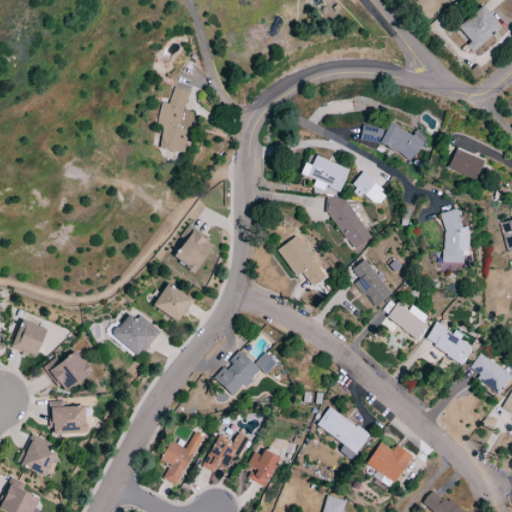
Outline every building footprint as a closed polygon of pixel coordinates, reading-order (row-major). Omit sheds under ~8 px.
[(475,50),(500,26),(480,6),(455,30),(475,50)] [(158,149),(186,154),(193,113),(183,111),(186,91),(171,88),(168,104),(160,103),(155,127),(161,128),(158,149)] [(358,141),(377,144),(412,163),(424,137),(414,132),(412,137),(387,125),(385,130),(360,126),(358,141)] [(474,180),(482,160),(453,149),(446,169),(474,180)] [(348,170),(314,156),(309,166),(303,164),(298,174),(314,181),(313,184),(338,194),(348,170)] [(386,194),(360,173),(348,188),(360,197),(362,195),(377,206),(386,194)] [(367,220),(357,202),(347,207),(341,195),(324,204),(349,251),(370,239),(361,224),(367,220)] [(467,251),(467,228),(460,228),(457,217),(457,210),(454,210),(438,214),(442,230),(441,263),(461,264),(461,257),(460,253),(467,251)] [(511,219),(497,224),(505,253),(511,251),(511,219)] [(211,244),(188,232),(172,261),(195,273),(211,244)] [(300,273),(311,287),(324,277),(294,237),(275,251),(295,277),(300,273)] [(380,281),(364,259),(350,270),(357,280),(353,283),(372,309),(391,295),(380,281)] [(176,323),(191,300),(166,284),(151,306),(176,323)] [(410,307),(407,311),(396,303),(385,317),(415,341),(429,323),(410,307)] [(157,332),(138,316),(135,320),(127,314),(110,336),(137,357),(157,332)] [(9,348),(33,358),(45,330),(21,320),(9,348)] [(458,340),(461,335),(454,330),(452,333),(434,323),(423,342),(461,364),(470,347),(458,340)] [(58,393),(89,374),(75,351),(58,362),(55,358),(42,366),(58,393)] [(213,380),(233,398),(258,370),(264,376),(275,364),(268,358),(270,356),(265,351),(252,365),(237,351),(228,361),(229,362),(213,380)] [(509,376),(478,354),(468,368),(478,376),(475,381),(496,396),(509,376)] [(511,388),(500,409),(511,415),(511,388)] [(49,435),(84,434),(84,407),(48,408),(49,435)] [(349,461),(367,437),(328,407),(315,425),(342,445),(337,452),(349,461)] [(175,486),(201,437),(193,432),(184,449),(169,441),(158,461),(168,466),(161,479),(175,486)] [(218,436),(199,466),(212,474),(216,466),(226,472),(246,439),(236,433),(230,444),(218,436)] [(47,443),(30,435),(16,464),(44,478),(55,454),(45,449),(47,443)] [(411,456),(395,446),(391,451),(378,443),(364,465),(393,484),(411,456)] [(251,453),(244,468),(249,470),(245,479),(264,488),(277,458),(262,451),(259,456),(251,453)] [(37,500),(8,486),(0,502),(0,510),(3,511),(34,511),(35,511),(32,510),(37,500)] [(419,505),(429,511),(461,511),(431,489),(419,505)] [(340,511),(344,501),(325,496),(320,511),(340,511)]
